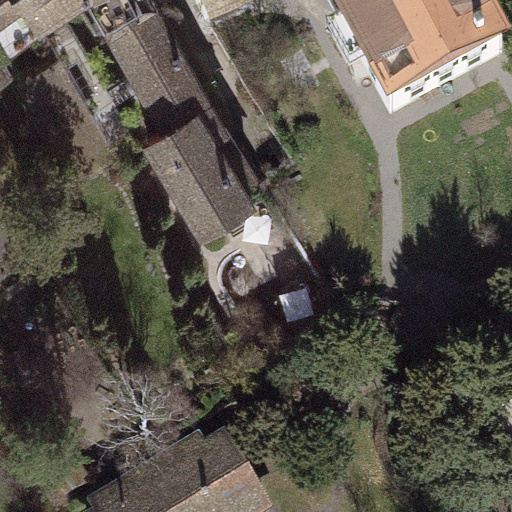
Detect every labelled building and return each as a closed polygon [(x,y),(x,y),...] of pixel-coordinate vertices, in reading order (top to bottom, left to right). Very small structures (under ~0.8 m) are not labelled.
[(40,7),(34,0),(0,0),(0,33),(21,21),(44,53),(56,45),(40,7)] [(34,0),(40,7),(51,0),(101,0),(111,17),(143,0),(34,0)] [(61,54),(105,129),(118,151),(138,139),(57,0),(51,0),(40,7),(56,45),(61,54)] [(212,100),(155,0),(143,0),(111,17),(106,20),(164,124),(200,106),(212,100)] [(194,0),(204,19),(237,0),(194,0)] [(329,0),(389,109),(503,50),(474,0),(329,0)] [(0,38),(0,185),(9,198),(38,180),(0,125),(0,78),(7,75),(18,79),(64,154),(105,129),(61,54),(25,74),(0,38)] [(200,106),(164,124),(149,133),(205,226),(251,198),(200,106)] [(0,270),(36,242),(9,198),(0,185),(0,270)] [(49,418),(15,438),(55,503),(88,483),(49,418)] [(276,511),(229,435),(207,449),(201,438),(89,506),(92,511),(276,511)]
